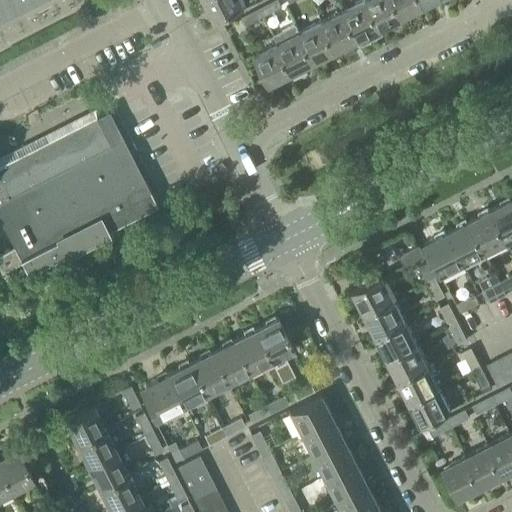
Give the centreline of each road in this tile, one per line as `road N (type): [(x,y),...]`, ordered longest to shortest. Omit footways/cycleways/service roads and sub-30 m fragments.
road 1 (tertiary): [(0,385),(283,242)]
road 2 (residential): [(234,143),(503,0)]
road 3 (residential): [(421,511),(283,242)]
road 4 (tertiary): [(283,242),(511,125)]
road 5 (residential): [(0,87),(161,3)]
road 6 (unknown): [(182,42),(148,84),(199,188)]
road 7 (residential): [(234,143),(161,3)]
